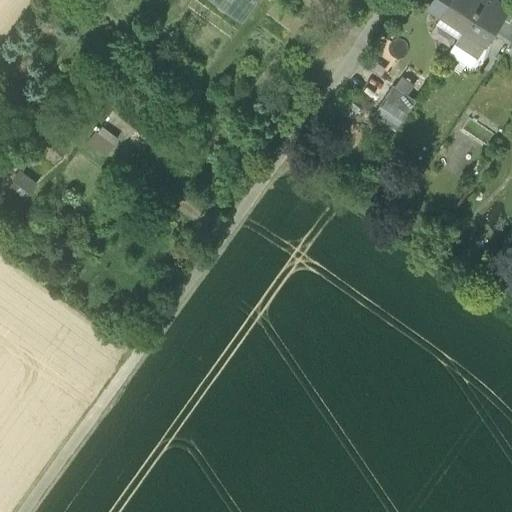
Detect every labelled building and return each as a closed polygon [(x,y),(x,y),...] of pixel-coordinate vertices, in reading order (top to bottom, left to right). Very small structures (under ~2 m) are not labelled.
[(209,0),(243,25),(261,0),(209,0)] [(431,0),(429,4),(441,12),(449,0),(431,0)] [(449,0),(441,12),(464,28),(482,0),(449,0)] [(498,0),(482,0),(464,28),(487,43),(510,8),(498,0)] [(455,42),(464,28),(441,12),(432,27),(455,42)] [(511,15),(499,35),(510,42),(511,38),(511,15)] [(478,57),(487,43),(464,28),(455,42),(478,57)] [(478,57),(455,42),(448,53),(471,68),(478,57)] [(398,88),(407,94),(413,85),(404,80),(398,88)] [(379,105),(403,121),(416,100),(407,94),(398,88),(393,85),(379,105)] [(89,142),(107,154),(114,145),(113,144),(118,137),(103,127),(98,133),(96,132),(89,142)] [(19,168),(7,182),(25,197),(37,182),(19,168)]
